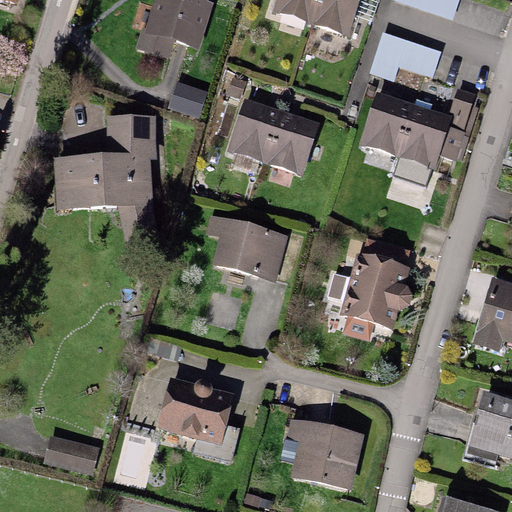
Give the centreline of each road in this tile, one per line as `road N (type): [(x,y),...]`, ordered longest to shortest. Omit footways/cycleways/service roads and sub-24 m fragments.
road 1 (residential): [(387,511),(409,405),(511,65)]
road 2 (residential): [(0,221),(64,0)]
